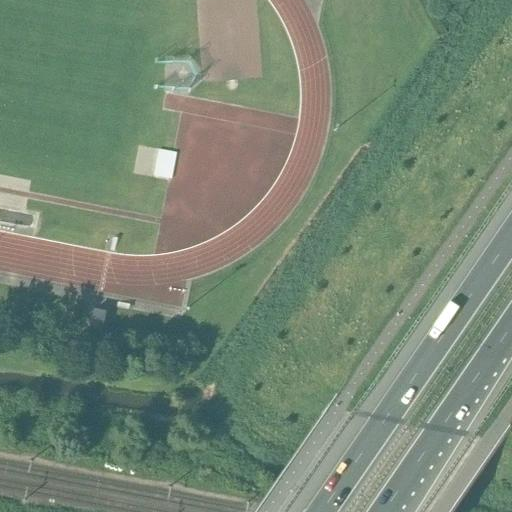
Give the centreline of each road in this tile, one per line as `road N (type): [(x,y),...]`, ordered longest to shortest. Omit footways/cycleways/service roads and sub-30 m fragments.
road 1 (trunk): [(511,235),(322,511)]
road 2 (trunk): [(383,511),(511,324)]
